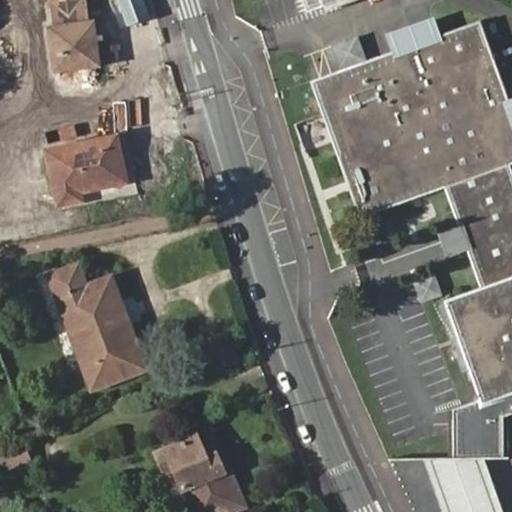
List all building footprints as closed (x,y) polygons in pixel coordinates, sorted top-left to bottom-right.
[(60,0),(61,3),(47,5),(50,26),(46,26),(53,70),(57,69),(61,96),(98,90),(94,64),(99,62),(96,47),(88,48),(86,37),(95,35),(92,20),(90,20),(86,0),(60,0)] [(303,0),(307,11),(336,0),(303,0)] [(360,216),(445,187),(480,289),(446,300),(480,395),(451,406),(456,456),(487,456),(511,457),(500,414),(511,410),(511,162),(511,161),(511,103),(510,105),(480,20),(312,79),(360,216)] [(96,47),(95,35),(86,37),(88,48),(96,47)] [(82,206),(79,193),(123,184),(115,144),(46,159),(56,212),(82,206)] [(92,227),(96,243),(171,225),(168,209),(92,227)] [(93,388),(146,369),(113,279),(87,288),(80,268),(52,278),(93,388)] [(415,280),(421,302),(443,296),(437,274),(415,280)] [(199,343),(210,372),(238,361),(226,332),(199,343)] [(217,454),(223,452),(211,424),(194,431),(196,435),(156,451),(165,472),(173,469),(192,511),(233,511),(247,507),(230,469),(224,470),(217,454)] [(0,469),(25,461),(19,445),(0,451),(0,469)] [(230,469),(223,452),(217,454),(224,470),(230,469)] [(456,456),(426,457),(445,511),(506,511),(487,456),(456,456)]
